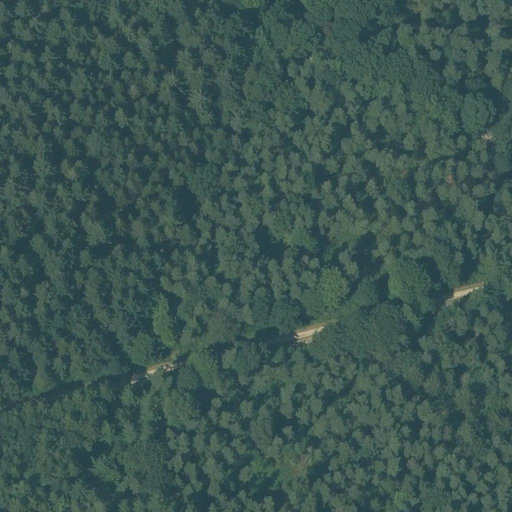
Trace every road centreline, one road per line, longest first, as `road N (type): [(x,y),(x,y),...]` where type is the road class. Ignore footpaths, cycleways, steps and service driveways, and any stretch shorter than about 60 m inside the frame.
road 1 (unknown): [(511,292),(0,425)]
road 2 (track): [(511,277),(0,408)]
road 3 (track): [(511,151),(254,38)]
